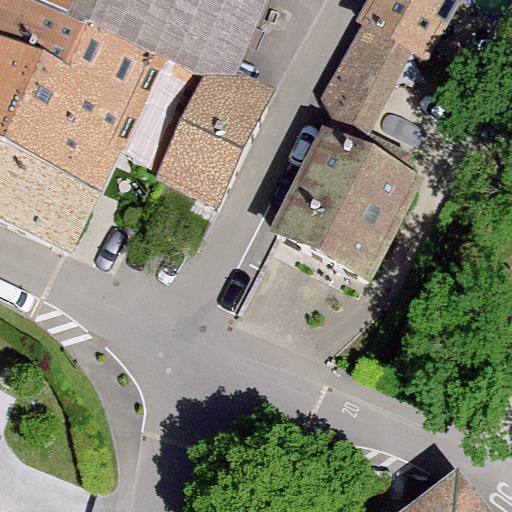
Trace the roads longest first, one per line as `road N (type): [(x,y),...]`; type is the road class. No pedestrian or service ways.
road 1 (residential): [(190,366),(296,109),(357,0)]
road 2 (residential): [(190,366),(493,472)]
road 3 (residential): [(0,261),(190,366)]
road 4 (residential): [(162,511),(190,366)]
